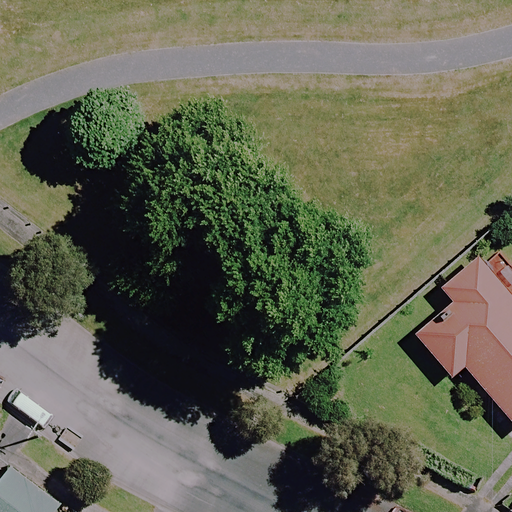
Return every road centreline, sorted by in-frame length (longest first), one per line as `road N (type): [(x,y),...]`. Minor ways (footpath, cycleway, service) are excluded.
road 1 (track): [(0,121),(65,76),(235,25),(430,51),(511,41)]
road 2 (residential): [(283,511),(182,462),(0,335)]
